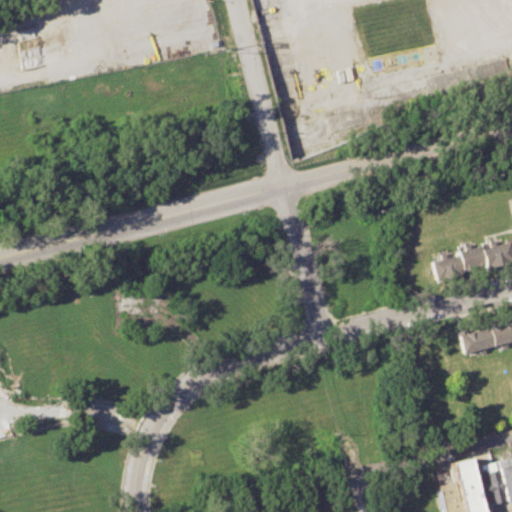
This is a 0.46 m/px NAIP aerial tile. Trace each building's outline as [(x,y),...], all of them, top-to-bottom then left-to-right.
[(511,242),(511,239),(477,248),(476,244),(453,251),(454,254),(427,261),(432,280),(511,258),(511,242)] [(511,335),(508,320),(454,334),(459,353),(511,339),(511,335)] [(481,511),(467,457),(447,462),(452,480),(460,511),(481,511)] [(511,462),(495,466),(495,468),(503,500),(511,498),(511,462)] [(503,500),(482,505),(480,495),(482,494),(479,483),(485,482),(482,471),(495,468),(503,500)] [(439,511),(433,485),(452,480),(460,511),(439,511)]
